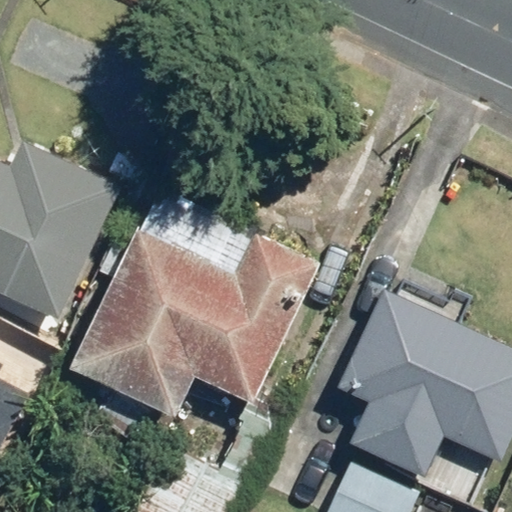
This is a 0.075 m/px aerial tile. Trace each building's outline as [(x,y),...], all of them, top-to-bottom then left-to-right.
[(23,133),(6,167),(0,164),(0,295),(51,319),(82,253),(83,253),(119,182),(23,133)] [(164,419),(189,370),(248,399),(317,262),(252,230),(229,276),(134,228),(62,367),(164,419)] [(511,438),(511,348),(379,290),(334,391),(360,402),(342,439),(416,475),(436,435),(501,463),(511,438)] [(221,511),(239,477),(173,445),(139,511),(221,511)] [(351,465),(328,511),(406,511),(414,495),(351,465)]
